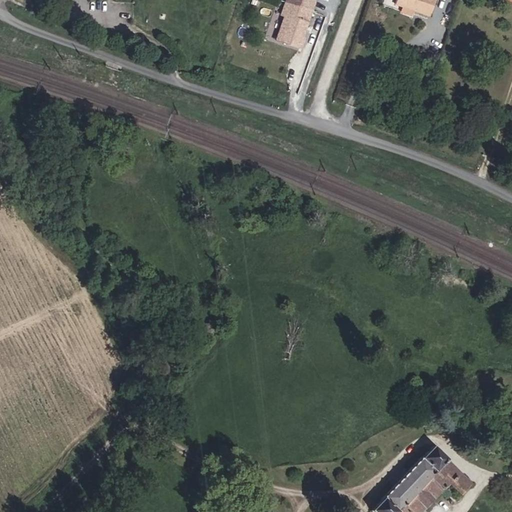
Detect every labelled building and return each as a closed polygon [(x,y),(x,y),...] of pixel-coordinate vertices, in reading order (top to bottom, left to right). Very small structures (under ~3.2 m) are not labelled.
[(287,0),(283,13),(287,14),(277,38),(298,46),(302,36),(299,34),(312,0),(287,0)] [(396,0),(395,3),(406,7),(418,11),(427,14),(431,0),(396,0)] [(418,11),(406,7),(405,11),(416,15),(418,11)] [(82,137),(89,115),(78,111),(76,116),(60,111),(58,118),(73,124),(70,132),(82,137)] [(502,453),(510,443),(486,425),(471,445),(481,453),(488,442),(502,453)] [(455,502),(467,487),(425,450),(371,511),(422,511),(441,489),(455,502)]
